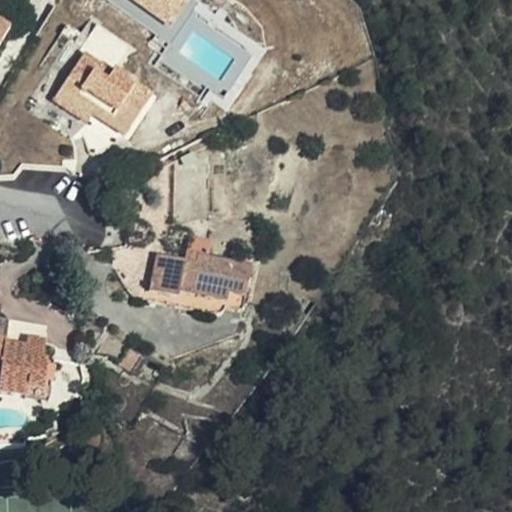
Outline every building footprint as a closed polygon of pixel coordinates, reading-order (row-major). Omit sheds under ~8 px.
[(125,0),(172,29),(191,0),(125,0)] [(66,123),(90,91),(78,81),(96,59),(64,36),(9,102),(41,126),(45,121),(52,111),(66,123)] [(109,106),(90,91),(66,123),(84,138),(109,106)] [(58,133),(66,123),(52,111),(45,121),(58,133)] [(84,138),(66,123),(58,133),(77,148),(84,138)] [(140,260),(164,264),(166,254),(143,248),(140,260)] [(163,268),(164,264),(140,260),(137,271),(150,274),(152,265),(163,268)] [(202,279),(163,268),(152,265),(150,274),(137,271),(108,264),(101,302),(133,309),(134,303),(178,314),(179,307),(194,312),(202,279)] [(51,396),(52,338),(3,337),(2,395),(51,396)]
